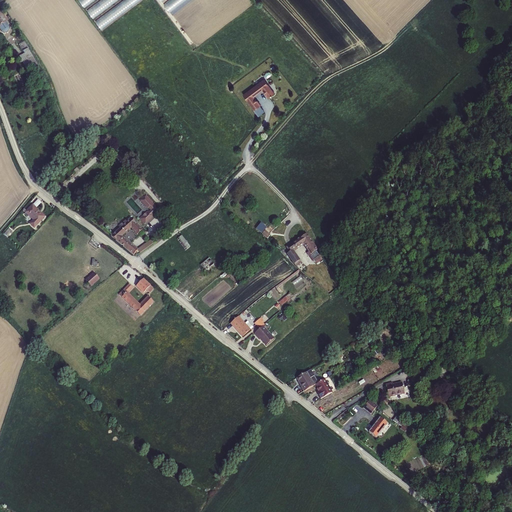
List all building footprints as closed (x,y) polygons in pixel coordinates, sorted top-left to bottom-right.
[(93,18),(118,0),(101,0),(88,10),(93,18)] [(102,30),(120,16),(120,15),(140,0),(124,0),(96,21),(102,30)] [(169,0),(164,3),(170,11),(186,0),(169,0)] [(0,20),(0,36),(1,38),(3,39),(6,39),(8,38),(9,35),(8,33),(5,29),(6,28),(0,20)] [(28,71),(39,65),(30,47),(24,51),(25,53),(20,56),(28,71)] [(244,97),(255,111),(260,107),(253,98),(263,91),(269,99),(275,95),(265,81),(244,97)] [(147,199),(142,204),(149,212),(149,211),(152,214),(150,215),(149,214),(140,222),(145,228),(154,220),(153,219),(158,214),(155,211),(157,210),(147,199)] [(29,226),(33,230),(44,218),(35,210),(40,204),(38,202),(25,216),(28,219),(29,218),(33,222),(29,226)] [(121,231),(112,239),(134,257),(138,252),(123,239),(131,230),(139,238),(143,234),(132,221),(128,225),(126,224),(120,230),(121,231)] [(316,251),(306,237),(289,250),(291,254),(288,257),(295,267),(300,264),(294,255),(304,247),(310,254),(308,255),(314,264),(320,258),(315,253),(316,251)] [(178,241),(198,268),(201,266),(181,239),(178,241)] [(141,256),(149,250),(146,246),(138,252),(141,256)] [(215,270),(208,262),(202,267),(208,275),(215,270)] [(86,280),(92,287),(100,280),(95,273),(86,280)] [(143,281),(137,288),(144,295),(147,292),(150,295),(154,291),(143,281)] [(119,296),(132,309),(140,317),(153,303),(148,299),(141,307),(128,295),(136,287),(132,282),(119,296)] [(289,294),(279,302),(282,306),(292,298),(289,294)] [(237,320),(230,327),(241,339),(249,333),(243,327),(237,320)] [(262,328),(263,328),(257,322),(252,326),(257,332),(262,328)] [(243,327),(249,333),(252,330),(246,324),(243,327)] [(257,332),(253,336),(257,341),(259,342),(260,341),(265,347),(272,341),(262,328),(257,332)] [(437,376),(446,374),(444,365),(438,366),(439,371),(436,371),(437,376)] [(315,386),(318,384),(310,370),(296,378),(301,385),(300,386),(304,392),(315,386)] [(318,384),(315,386),(319,393),(317,395),(320,401),(332,395),(324,381),(318,384)] [(387,386),(390,397),(405,394),(403,383),(394,385),(394,384),(387,386)] [(361,410),(368,416),(375,407),(367,401),(361,410)] [(395,416),(391,420),(399,427),(403,422),(395,416)] [(377,419),(366,433),(373,439),(376,436),(378,436),(378,433),(385,425),(377,419)]
